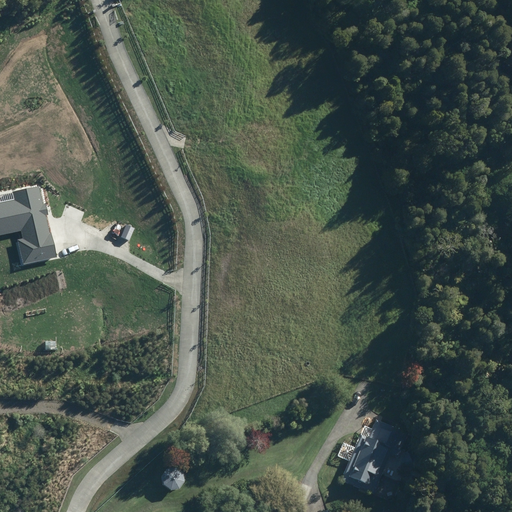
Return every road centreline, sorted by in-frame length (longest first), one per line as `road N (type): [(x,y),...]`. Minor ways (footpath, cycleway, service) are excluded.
road 1 (residential): [(100,0),(185,194),(195,244),(188,353),(176,395),(92,478),(71,511)]
road 2 (track): [(135,439),(80,412),(0,409)]
